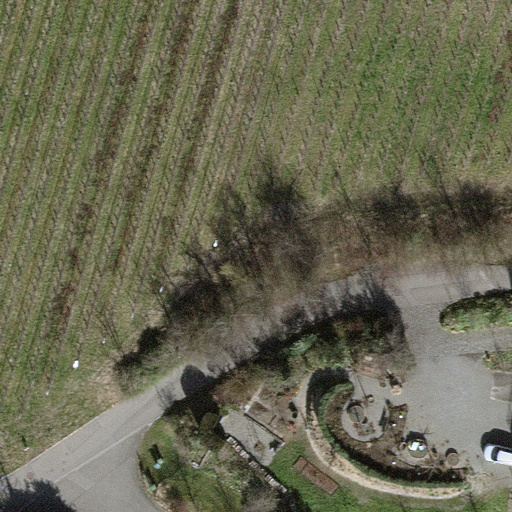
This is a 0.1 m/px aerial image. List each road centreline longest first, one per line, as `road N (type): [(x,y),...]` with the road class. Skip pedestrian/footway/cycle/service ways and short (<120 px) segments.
road 1 (unclassified): [(129,415),(241,345),(312,312),(413,286),(505,278)]
road 2 (residential): [(0,507),(129,415)]
